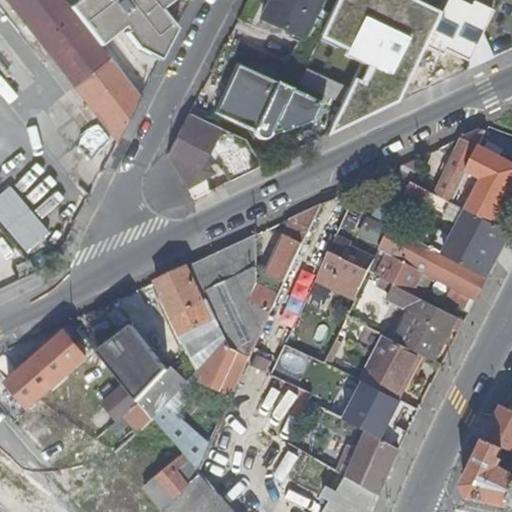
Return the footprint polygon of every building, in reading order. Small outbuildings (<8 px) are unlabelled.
[(4,0),(119,144),(141,99),(102,47),(99,43),(72,10),(64,0),(4,0)] [(84,0),(72,10),(99,43),(102,47),(125,28),(128,33),(125,35),(138,51),(160,62),(176,30),(161,11),(175,0),(190,0),(192,1),(192,0),(84,0)] [(320,0),(266,0),(257,19),(300,40),(320,0)] [(331,61),(312,52),(304,69),(323,78),(331,61)] [(356,74),(331,61),(323,78),(348,91),(356,74)] [(277,85),(236,66),(213,115),(255,135),(255,137),(257,140),(260,142),(263,143),(268,142),(270,140),(270,139),(277,125),(291,132),(314,125),(323,106),(292,92),(292,91),(277,84),(277,85)] [(304,69),(298,82),(341,104),(348,91),(323,78),(304,69)] [(176,156),(170,152),(169,156),(191,200),(204,194),(199,175),(204,173),(200,162),(201,160),(207,148),(218,129),(189,116),(173,146),(179,149),(188,154),(185,160),(176,156)] [(270,139),(291,132),(277,125),(270,139)] [(463,139),(438,195),(455,204),(469,172),(480,149),(491,126),(463,139)] [(170,152),(176,156),(179,149),(173,146),(170,152)] [(200,162),(204,173),(206,178),(217,159),(207,148),(201,160),(200,162)] [(188,154),(179,149),(176,156),(185,160),(188,154)] [(511,191),(511,164),(480,149),(469,172),(484,180),(468,211),(495,225),(511,191)] [(396,189),(407,194),(413,182),(424,158),(403,168),(395,185),(396,189)] [(484,180),(469,172),(455,204),(468,211),(484,180)] [(435,242),(431,248),(488,278),(504,248),(511,234),(511,233),(495,225),(468,211),(455,204),(438,195),(413,182),(407,194),(406,196),(462,225),(455,238),(441,230),(435,242)] [(0,227),(25,255),(45,237),(3,190),(0,192),(0,227)] [(323,205),(291,220),(285,237),(271,270),(260,270),(260,284),(251,302),(266,310),(273,313),(288,280),(313,225),(323,205)] [(335,235),(313,225),(288,280),(310,289),(335,235)] [(409,265),(420,242),(392,227),(381,251),(390,255),(409,265)] [(208,293),(260,270),(259,236),(195,267),(208,293)] [(370,273),(376,259),(351,248),(352,244),(337,237),(316,282),(356,301),(370,273)] [(431,248),(435,242),(428,239),(425,245),(431,248)] [(0,261),(3,266),(13,259),(0,241),(0,261)] [(420,242),(409,265),(424,273),(434,278),(453,287),(477,299),(488,278),(431,248),(425,245),(420,242)] [(379,278),(390,255),(381,251),(379,255),(376,259),(370,273),(379,278)] [(390,255),(379,278),(395,286),(412,295),(414,293),(424,273),(409,265),(390,255)] [(207,303),(190,267),(159,282),(161,287),(155,290),(163,305),(168,303),(187,345),(224,329),(211,302),(207,303)] [(260,270),(208,293),(211,302),(224,329),(256,314),(266,310),(251,302),(260,284),(260,270)] [(434,278),(424,273),(414,293),(412,295),(422,300),(434,278)] [(395,286),(387,302),(406,312),(392,340),(420,355),(422,356),(437,364),(447,344),(450,339),(454,331),(459,334),(464,322),(422,300),(412,295),(395,286)] [(477,299),(453,287),(446,300),(470,313),(477,299)] [(187,345),(168,303),(163,305),(162,306),(181,348),(190,351),(205,385),(223,392),(228,381),(210,372),(232,345),(224,329),(187,345)] [(256,314),(264,332),(273,313),(266,310),(256,314)] [(256,314),(224,329),(232,345),(234,350),(252,358),(264,332),(256,314)] [(348,318),(344,327),(361,336),(366,327),(348,318)] [(173,369),(136,325),(109,348),(150,394),(151,392),(167,375),(173,369)] [(9,384),(30,409),(31,408),(88,359),(67,334),(9,384)] [(405,384),(420,355),(392,340),(384,337),(363,382),(367,384),(400,400),(408,385),(405,384)] [(337,342),(327,363),(333,366),(342,345),(337,342)] [(234,350),(232,345),(210,372),(228,381),(223,392),(235,397),(251,363),(250,362),(252,358),(234,350)] [(420,355),(405,384),(408,385),(422,356),(420,355)] [(273,374),(251,363),(235,397),(206,460),(201,469),(205,473),(219,489),(273,374)] [(335,375),(338,369),(333,366),(327,363),(324,370),(335,375)] [(177,365),(173,369),(167,375),(151,392),(150,394),(144,400),(156,416),(162,409),(192,379),(177,365)] [(111,399),(126,416),(140,403),(144,400),(138,393),(129,383),(111,399)] [(405,411),(408,405),(402,402),(400,400),(367,384),(347,423),(368,434),(389,445),(398,427),(391,424),(399,408),(405,411)] [(323,399),(313,395),(312,395),(309,402),(318,407),(319,408),(323,399)] [(141,433),(158,417),(156,416),(144,400),(140,403),(126,416),(118,423),(124,429),(132,422),(141,433)] [(318,407),(309,402),(304,414),(313,419),(318,407)] [(511,451),(511,409),(506,407),(488,441),(508,450),(511,451)] [(398,427),(405,411),(399,408),(391,424),(398,427)] [(165,426),(171,420),(162,409),(156,416),(158,417),(165,426)] [(171,420),(165,426),(174,436),(180,430),(171,420)] [(206,460),(180,430),(174,436),(187,452),(201,469),(206,460)] [(346,446),(345,448),(390,474),(392,469),(400,450),(389,445),(368,434),(358,453),(346,446)] [(504,455),(508,450),(488,441),(465,486),(472,501),(510,509),(511,504),(511,472),(502,468),(508,457),(504,455)] [(345,448),(334,470),(345,476),(381,496),(390,474),(345,448)] [(502,468),(511,472),(511,451),(508,450),(504,455),(508,457),(502,468)] [(163,509),(205,473),(201,469),(187,452),(170,467),(145,488),(163,509)] [(205,473),(163,509),(166,511),(237,511),(219,489),(205,473)] [(373,511),(381,496),(345,476),(338,492),(328,487),(323,497),(332,501),(325,511),(373,511)]
